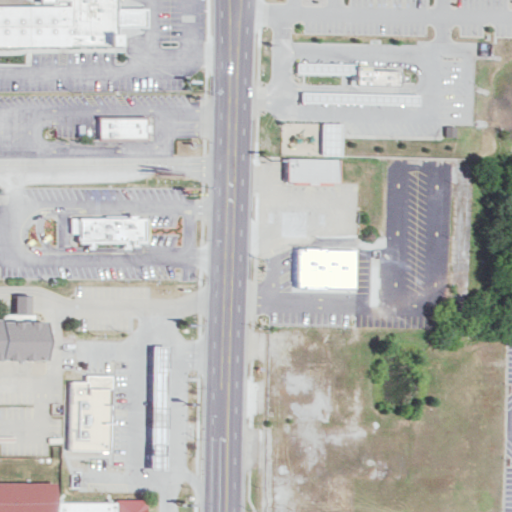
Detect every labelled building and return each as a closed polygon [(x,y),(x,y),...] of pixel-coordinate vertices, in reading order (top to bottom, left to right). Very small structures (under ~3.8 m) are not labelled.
[(0,50),(63,50),(63,39),(114,39),(114,31),(141,31),(141,12),(110,12),(110,0),(31,0),(31,8),(0,8),(0,50)] [(294,59),(297,101),(415,103),(408,61),(294,59)] [(145,115),(146,140),(96,141),(95,117),(145,115)] [(338,122),(319,121),(318,154),(337,154),(338,122)] [(283,181),(332,182),(333,158),(283,156),(283,181)] [(274,195),(274,218),(309,220),(309,210),(295,209),(295,192),(290,192),(290,179),(275,179),(274,195)] [(144,216),(145,244),(133,244),(132,251),(114,250),(114,244),(71,244),(69,215),(144,216)] [(289,250),(287,290),(349,291),(350,251),(289,250)] [(0,324),(38,324),(38,363),(0,363),(0,324)] [(163,345),(148,344),(146,468),(161,468),(163,345)] [(66,379),(83,380),(82,373),(109,374),(108,388),(105,388),(105,450),(65,448),(66,379)] [(303,439),(301,497),(399,500),(400,441),(303,439)] [(0,511),(142,511),(143,501),(46,499),(47,489),(0,487),(0,511)]
